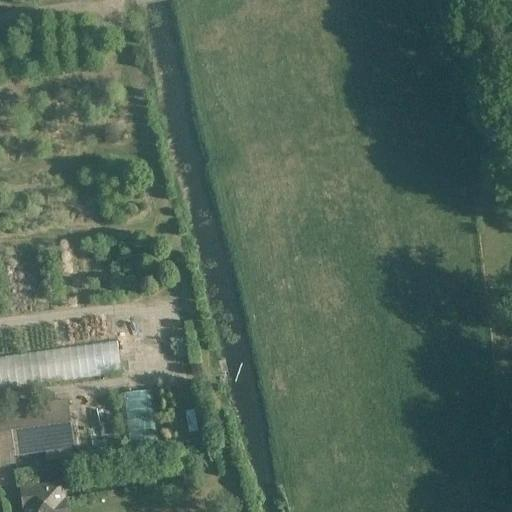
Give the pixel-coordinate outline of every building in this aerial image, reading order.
[(0,388),(121,373),(117,341),(0,356),(0,388)] [(118,395),(125,461),(160,457),(152,391),(118,395)] [(0,467),(16,465),(15,457),(74,449),(68,401),(0,410),(0,467)] [(122,462),(115,401),(83,405),(90,466),(122,462)] [(62,511),(59,487),(24,492),(26,511),(62,511)]
